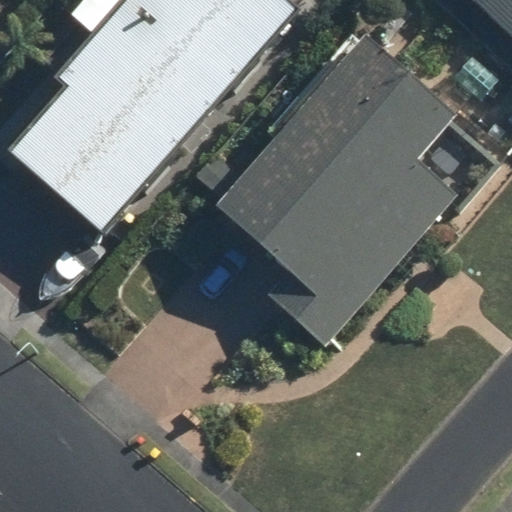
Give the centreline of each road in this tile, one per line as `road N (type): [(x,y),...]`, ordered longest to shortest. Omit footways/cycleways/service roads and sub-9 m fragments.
road 1 (residential): [(427,511),(511,417)]
road 2 (residential): [(94,511),(0,431)]
